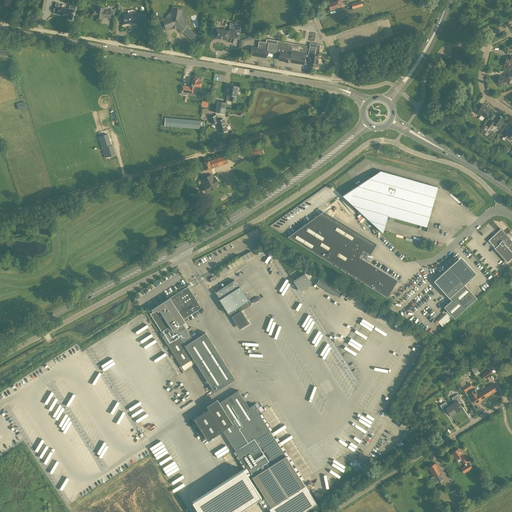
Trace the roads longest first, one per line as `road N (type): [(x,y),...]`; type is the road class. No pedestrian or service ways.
road 1 (unclassified): [(0,357),(272,211),(369,142),(395,143)]
road 2 (primary): [(0,348),(181,249),(345,141)]
road 3 (secondary): [(0,30),(333,87)]
road 4 (track): [(317,118),(0,217)]
road 5 (unknown): [(139,302),(254,239)]
road 6 (unclassified): [(500,210),(462,168),(395,143)]
road 7 (unclassified): [(409,463),(511,398)]
road 8 (residential): [(511,22),(488,41),(480,77),(487,98),(511,114)]
